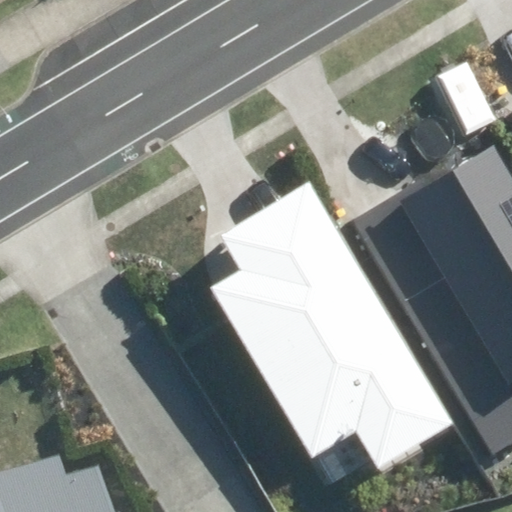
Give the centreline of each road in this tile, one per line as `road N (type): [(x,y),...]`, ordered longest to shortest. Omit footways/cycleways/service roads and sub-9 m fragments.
road 1 (residential): [(193,511),(0,174)]
road 2 (tertiary): [(284,0),(0,158)]
